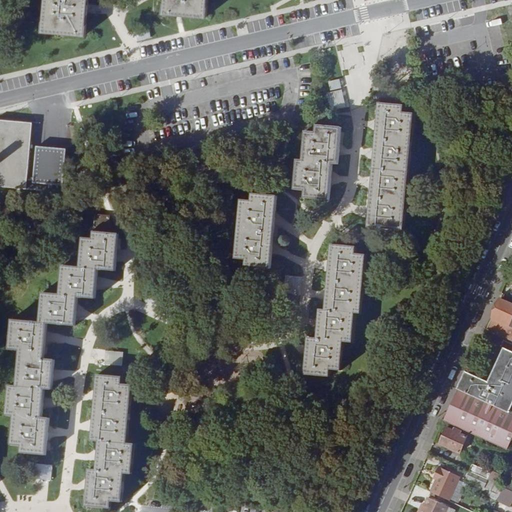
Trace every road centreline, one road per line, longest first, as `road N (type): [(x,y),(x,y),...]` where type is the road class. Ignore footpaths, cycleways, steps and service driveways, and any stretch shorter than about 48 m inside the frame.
road 1 (tertiary): [(380,511),(511,218)]
road 2 (residential): [(384,9),(388,27),(374,56),(350,187),(309,250)]
road 3 (residential): [(309,250),(251,323),(258,340),(273,343),(298,328),(311,268)]
road 4 (residential): [(84,364),(94,331),(115,310),(146,310),(153,335),(93,359)]
road 5 (residential): [(145,67),(0,101)]
road 6 (residential): [(305,28),(188,55)]
